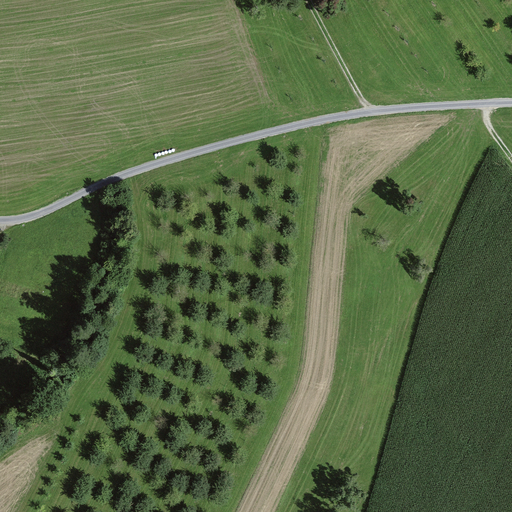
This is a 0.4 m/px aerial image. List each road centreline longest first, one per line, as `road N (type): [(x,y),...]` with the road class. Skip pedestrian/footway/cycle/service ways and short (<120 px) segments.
road 1 (track): [(511,103),(373,111),(232,141),(0,223)]
road 2 (track): [(311,0),(373,111)]
